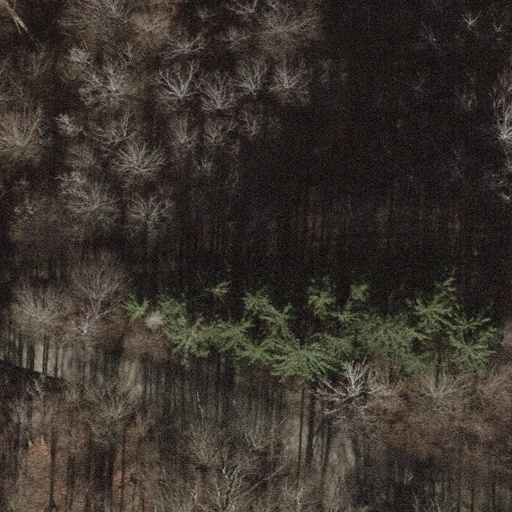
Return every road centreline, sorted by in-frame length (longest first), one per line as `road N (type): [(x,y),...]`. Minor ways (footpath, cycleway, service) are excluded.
road 1 (track): [(0,343),(180,384),(511,504)]
road 2 (track): [(511,232),(0,265)]
